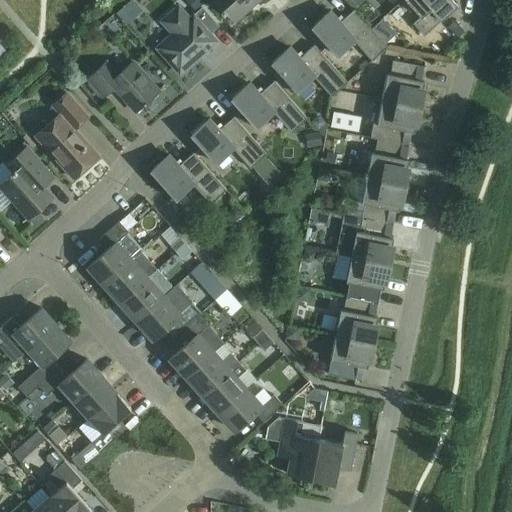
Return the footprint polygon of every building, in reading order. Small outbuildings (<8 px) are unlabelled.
[(133,0),(130,0),(116,13),(125,23),(141,8),(133,0)] [(156,16),(185,2),(183,0),(149,0),(148,1),(156,16)] [(225,13),(235,23),(260,0),(213,0),(222,9),(220,11),(224,15),(225,13)] [(405,0),(420,16),(413,23),(423,35),(457,5),(452,0),(405,0)] [(157,47),(179,72),(215,41),(209,33),(218,25),(202,7),(189,19),(178,6),(162,21),(173,33),(157,47)] [(339,22),(329,11),(311,27),(336,55),(353,40),(371,60),(387,46),(354,8),(339,22)] [(299,58),(289,47),(271,63),(296,91),(313,76),(331,96),(347,82),(314,44),(299,58)] [(382,99),(421,106),(421,93),(424,80),(415,79),(417,65),(392,60),(390,74),(387,73),(382,99)] [(136,111),(158,91),(132,61),(121,71),(115,71),(106,61),(87,78),(103,96),(114,87),(136,111)] [(258,94),(248,83),(230,99),(256,127),(273,112),(291,132),(307,118),(273,80),(258,94)] [(88,116),(66,92),(52,105),(60,113),(35,135),(73,178),(98,155),(74,128),(88,116)] [(416,118),(421,106),(382,99),(377,123),(373,122),(370,137),(377,138),(402,143),(404,129),(414,131),(416,118)] [(360,116),(332,111),(330,127),(358,132),(360,116)] [(218,130),(208,119),(190,135),(215,163),(232,148),(250,168),(266,154),(233,116),(218,130)] [(371,152),(366,177),(406,185),(406,172),(408,159),(399,157),(402,143),(377,138),(374,152),(371,152)] [(13,171),(0,183),(0,186),(28,218),(52,197),(44,189),(55,179),(26,147),(7,164),(13,171)] [(210,204),(226,189),(193,152),(178,165),(168,154),(150,170),(175,199),(192,184),(210,204)] [(406,185),(366,177),(361,203),(364,203),(361,217),(386,222),(389,208),(398,210),(401,197),(406,185)] [(386,222),(361,217),(345,214),(337,253),(351,256),(390,263),(390,250),(393,238),(383,236),(386,222)] [(119,221),(99,238),(108,248),(87,266),(104,284),(131,260),(116,242),(128,231),(119,221)] [(390,263),(351,256),(346,281),(349,282),(346,295),(371,300),(373,286),(383,288),(385,275),(390,263)] [(139,268),(131,260),(104,284),(120,302),(156,270),(148,260),(139,268)] [(136,320),(163,295),(172,287),(156,270),(120,302),(136,320)] [(197,304),(217,294),(206,274),(186,284),(197,304)] [(172,287),(163,295),(136,320),(152,339),(173,320),(181,330),(200,313),(176,285),(172,287)] [(371,300),(346,295),(343,309),(340,309),(335,334),(375,342),(375,329),(377,316),(368,314),(371,300)] [(0,342),(15,359),(27,348),(55,324),(40,307),(20,326),(11,317),(0,326),(0,342)] [(186,376),(213,351),(198,334),(210,323),(200,313),(181,330),(190,339),(169,358),(186,376)] [(38,385),(57,368),(49,359),(70,340),(55,324),(27,348),(42,364),(18,386),(26,396),(38,385)] [(375,342),(335,334),(327,374),(355,379),(358,365),(367,367),(370,354),(375,342)] [(233,347),(240,358),(256,349),(249,338),(233,347)] [(186,376),(202,394),(238,362),(231,354),(222,361),(213,351),(186,376)] [(38,385),(47,395),(59,384),(73,400),(101,375),(86,358),(65,377),(57,368),(38,385)] [(238,362),(202,394),(217,412),(245,387),(236,377),(245,370),(238,362)] [(101,375),(73,400),(88,416),(115,391),(101,375)] [(245,387),(217,412),(234,430),(255,412),(263,422),(282,404),(273,394),(269,397),(262,389),(254,397),(245,387)] [(71,459),(80,469),(118,436),(109,426),(130,408),(115,391),(88,416),(102,432),(71,459)] [(318,438),(319,438),(321,426),(278,417),(267,426),(265,438),(280,441),(277,456),(289,458),(286,473),(310,478),(318,438)] [(342,443),(319,438),(318,438),(310,478),(334,482),(337,467),(349,470),(357,433),(344,430),(342,443)] [(57,489),(49,495),(64,511),(86,511),(91,509),(72,488),(81,480),(65,462),(47,478),(57,489)] [(33,510),(34,511),(64,511),(49,495),(33,510)] [(34,511),(33,510),(23,499),(9,511),(34,511)]
